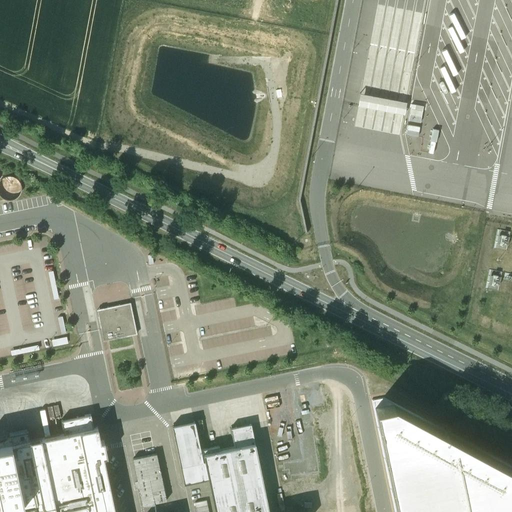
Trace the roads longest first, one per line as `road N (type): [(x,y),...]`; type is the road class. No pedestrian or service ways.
road 1 (secondary): [(0,143),(511,393)]
road 2 (track): [(269,236),(0,107)]
road 3 (unknown): [(474,186),(469,106),(489,0)]
